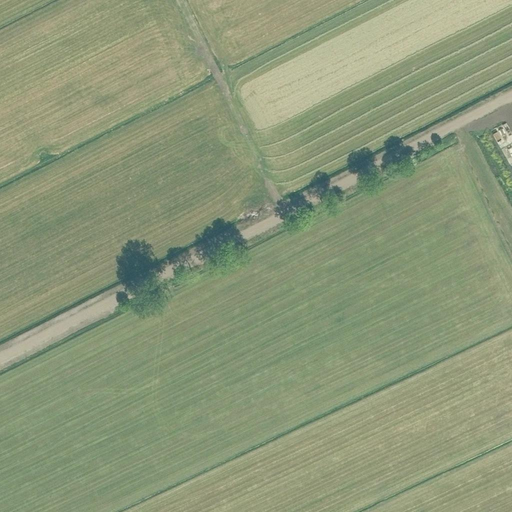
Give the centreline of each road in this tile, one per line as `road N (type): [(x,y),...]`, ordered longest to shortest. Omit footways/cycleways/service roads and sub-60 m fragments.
road 1 (track): [(0,357),(511,95)]
road 2 (track): [(182,0),(285,212)]
